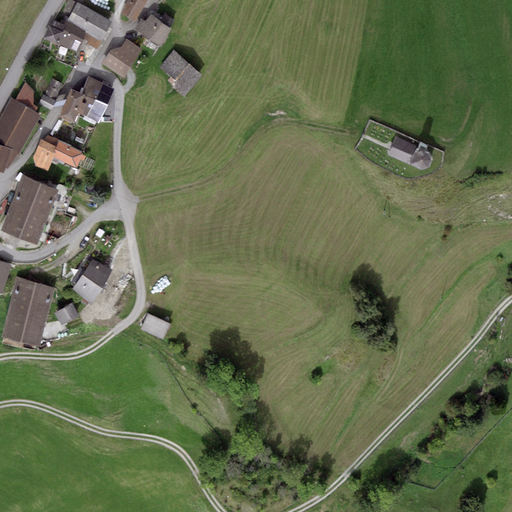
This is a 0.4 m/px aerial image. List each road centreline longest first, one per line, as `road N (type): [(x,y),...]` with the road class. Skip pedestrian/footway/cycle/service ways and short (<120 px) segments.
road 1 (track): [(511,297),(340,480),(294,511)]
road 2 (track): [(123,200),(200,184),(277,121),(386,145)]
road 3 (tertiary): [(6,175),(76,75),(94,70),(118,90),(123,200)]
road 4 (track): [(222,511),(168,444),(92,428),(38,405),(0,405)]
road 5 (tertiary): [(123,200),(141,296),(115,331)]
road 6 (residential): [(123,200),(41,254),(0,250)]
road 7 (track): [(0,357),(70,356),(115,331)]
